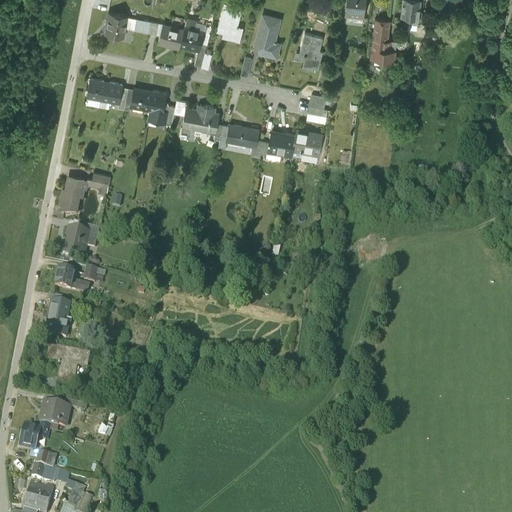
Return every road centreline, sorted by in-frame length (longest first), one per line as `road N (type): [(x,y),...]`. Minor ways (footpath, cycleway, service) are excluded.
road 1 (unclassified): [(77,53),(0,450)]
road 2 (residential): [(77,53),(297,96)]
